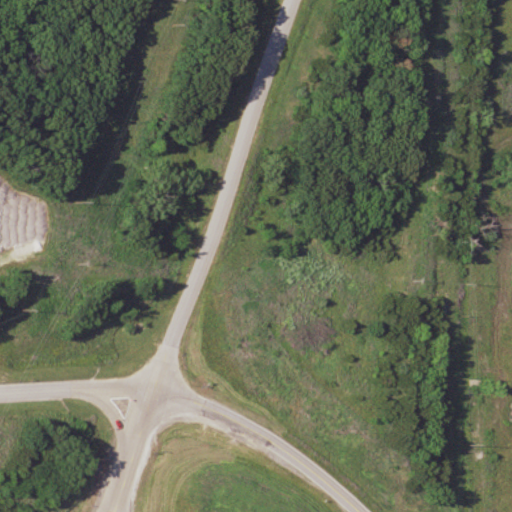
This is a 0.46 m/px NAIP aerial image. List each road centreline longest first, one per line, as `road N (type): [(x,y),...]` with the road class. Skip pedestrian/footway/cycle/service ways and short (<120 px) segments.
road 1 (residential): [(124,510),(291,0)]
road 2 (residential): [(369,511),(262,436),(162,398),(0,398)]
